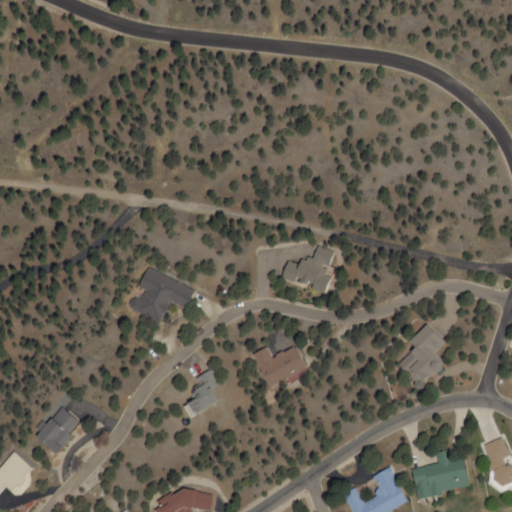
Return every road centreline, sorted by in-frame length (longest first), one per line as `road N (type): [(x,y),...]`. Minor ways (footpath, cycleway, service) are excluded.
road 1 (residential): [(511,296),(455,285),(375,314),(333,318),(259,305),(234,312),(151,380),(121,434),(43,511)]
road 2 (residential): [(511,159),(492,120),(457,88),(397,59),(172,35),(109,22),(61,0)]
road 3 (residential): [(511,411),(485,399),(416,410),(255,511)]
